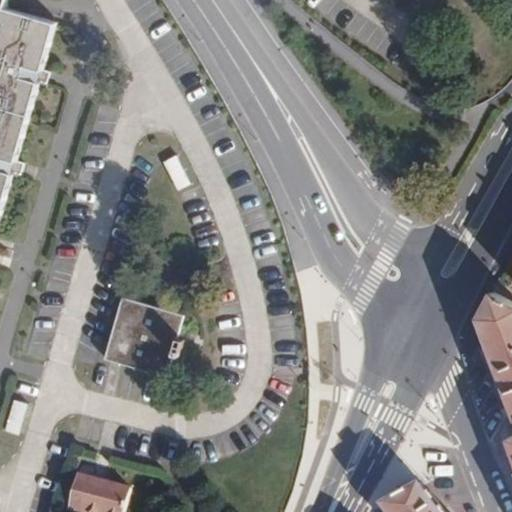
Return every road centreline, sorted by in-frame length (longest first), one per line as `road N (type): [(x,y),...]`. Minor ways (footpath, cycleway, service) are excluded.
road 1 (tertiary): [(253,47),(319,194),(339,269),(392,338)]
road 2 (tertiary): [(425,275),(253,47)]
road 3 (secondary): [(392,338),(315,511)]
road 4 (secondary): [(348,511),(435,344)]
road 5 (unclassified): [(496,511),(435,344)]
road 6 (secondary): [(511,128),(425,275)]
road 7 (secondary): [(435,344),(511,197)]
